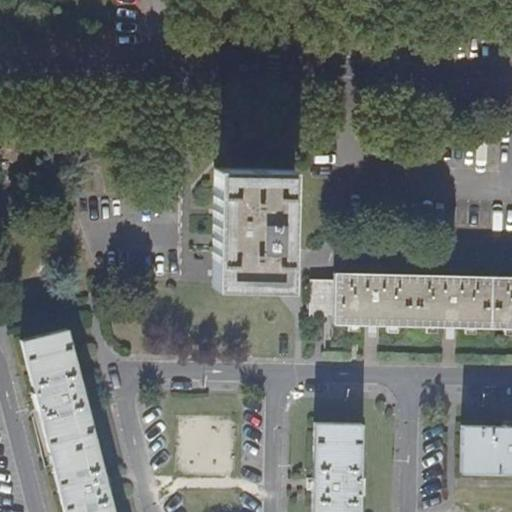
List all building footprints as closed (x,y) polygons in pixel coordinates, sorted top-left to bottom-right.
[(287,285),(289,170),(213,168),(210,283),(287,285)] [(511,331),(511,278),(332,274),(332,284),(326,284),(325,282),(310,282),(309,318),(331,319),(331,327),(511,331)] [(79,382),(65,330),(20,341),(32,393),(30,394),(34,411),(37,410),(62,511),(111,511),(106,492),(107,492),(103,477),(102,477),(82,397),(83,396),(80,383),(79,382)] [(358,478),(359,425),(313,424),(311,478),(310,479),(310,493),(311,494),(310,511),(357,511),(358,495),(360,495),(360,478),(358,478)] [(511,474),(511,426),(500,427),(500,428),(460,427),(459,473),(511,474)]
